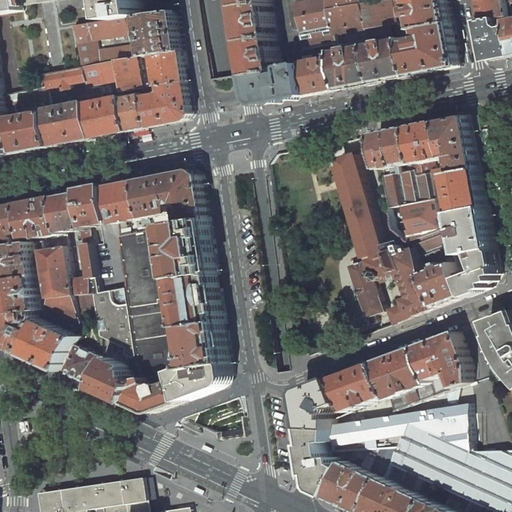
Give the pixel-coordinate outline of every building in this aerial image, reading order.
[(0,0),(0,96),(7,95),(0,50),(0,14),(26,11),(25,4),(50,0),(0,0)] [(78,26),(116,21),(112,0),(55,0),(60,28),(78,26)] [(144,16),(148,16),(145,0),(112,0),(116,21),(132,18),(144,16)] [(298,0),(289,0),(289,1),(294,28),(297,30),(303,29),(301,17),(298,0)] [(298,0),(301,17),(334,12),(334,10),(332,0),(298,0)] [(365,0),(332,0),(334,10),(367,5),(365,0)] [(388,0),(367,5),(371,29),(382,27),(392,25),(399,24),(407,32),(423,29),(456,23),(451,0),(413,0),(417,23),(413,24),(412,22),(408,23),(408,21),(400,22),(397,10),(403,8),(401,0),(388,0)] [(511,12),(509,0),(481,0),(486,21),(502,18),(507,17),(511,15),(511,12)] [(248,7),(253,42),(279,38),(274,3),(248,7)] [(367,5),(334,10),(334,12),(338,35),(371,29),(367,5)] [(148,16),(144,16),(147,32),(140,33),(141,36),(142,47),(120,50),(121,60),(143,57),(158,55),(188,51),(182,11),(148,16)] [(303,29),(306,43),(309,63),(342,56),(340,44),(338,35),(334,12),(301,17),(303,29)] [(502,18),(486,21),(493,61),(511,57),(511,15),(507,17),(509,28),(508,27),(507,26),(506,25),(505,25),(503,25),(502,18)] [(132,18),(136,36),(141,36),(140,33),(147,32),(144,16),(132,18)] [(116,21),(78,26),(86,67),(103,64),(101,53),(99,41),(115,40),(115,39),(136,36),(132,18),(116,21)] [(425,39),(409,42),(416,76),(464,67),(464,66),(456,23),(423,29),(425,39)] [(385,43),(374,45),(381,83),(416,76),(409,42),(408,38),(395,41),(392,25),(382,27),(385,43)] [(253,42),(258,76),(284,72),(279,38),(253,42)] [(294,45),(297,66),(310,64),(309,63),(306,43),(294,45)] [(342,44),(340,44),(342,56),(347,90),(381,83),(374,45),(357,48),(357,44),(353,45),(354,49),(347,50),(346,47),(343,47),(342,44)] [(120,50),(101,53),(103,64),(121,60),(120,50)] [(188,51),(158,55),(163,86),(166,85),(192,82),(188,51)] [(315,96),(347,90),(342,56),(309,63),(310,64),(315,96)] [(143,57),(121,60),(125,82),(127,91),(128,91),(148,88),(143,57)] [(103,64),(86,67),(89,82),(91,88),(101,139),(136,132),(130,97),(129,96),(110,100),(108,92),(105,92),(104,86),(125,82),(121,60),(103,64)] [(271,105),(315,96),(310,64),(297,66),(293,67),(292,69),(294,74),(286,75),(284,72),(258,76),(262,99),(264,102),(267,104),(271,105)] [(86,67),(46,75),(48,86),(49,90),(65,87),(66,91),(75,89),(74,85),(89,82),(86,67)] [(148,88),(149,93),(155,128),(174,124),(193,120),(197,114),(192,82),(166,85),(167,93),(166,93),(165,93),(165,94),(154,96),(152,87),(148,88)] [(7,95),(0,96),(0,126),(12,124),(19,123),(18,118),(17,115),(11,116),(8,101),(15,100),(15,103),(22,101),(44,97),(50,96),(49,90),(48,86),(7,95)] [(88,103),(53,110),(53,111),(60,147),(101,139),(91,88),(86,89),(88,103)] [(149,93),(130,97),(136,132),(155,128),(149,93)] [(44,97),(22,101),(24,109),(45,105),(44,97)] [(53,111),(18,118),(19,123),(19,127),(24,154),(60,147),(53,111)] [(474,116),(446,121),(454,158),(457,157),(461,174),(484,169),(474,116)] [(446,121),(416,127),(423,163),(423,164),(425,164),(437,161),(452,158),(454,158),(446,121)] [(12,124),(0,126),(0,158),(24,154),(19,127),(13,128),(12,124)] [(416,127),(381,134),(388,169),(405,166),(413,165),(423,163),(416,127)] [(361,154),(344,160),(346,168),(344,168),(371,261),(354,266),(371,315),(370,315),(370,317),(367,323),(367,324),(367,325),(368,325),(371,325),(374,324),(375,324),(381,322),(381,321),(379,316),(390,312),(384,296),(385,295),(379,281),(384,281),(386,276),(400,272),(406,270),(416,298),(410,301),(411,305),(396,310),(401,323),(443,307),(430,273),(420,245),(419,244),(390,250),(361,154)] [(437,161),(425,164),(427,175),(435,173),(436,179),(448,176),(446,168),(438,170),(437,161)] [(395,208),(440,199),(436,179),(435,173),(427,175),(425,164),(423,164),(423,163),(413,165),(414,170),(406,172),(405,166),(388,169),(395,208)] [(492,207),(484,169),(461,174),(456,175),(463,212),(492,207)] [(199,170),(173,175),(179,205),(183,204),(185,207),(188,223),(213,219),(206,176),(205,175),(199,170)] [(179,209),(179,205),(173,175),(172,175),(143,181),(151,218),(177,213),(178,212),(179,211),(179,210),(179,209)] [(463,212),(456,175),(455,175),(448,176),(436,179),(440,199),(395,208),(399,229),(413,242),(449,228),(445,215),(450,215),(461,213),(463,212)] [(121,224),(151,218),(143,181),(115,186),(120,221),(121,224)] [(93,226),(120,221),(115,186),(88,192),(93,226)] [(84,230),(94,229),(93,226),(88,192),(64,197),(69,233),(84,230)] [(48,238),(70,234),(69,233),(64,197),(27,204),(31,233),(32,238),(47,236),(47,237),(48,238)] [(0,209),(0,248),(23,245),(22,239),(21,238),(23,235),(31,233),(27,204),(0,209)] [(479,252),(500,248),(492,207),(463,212),(461,213),(469,254),(479,252)] [(450,215),(445,215),(449,228),(458,256),(463,255),(450,215)] [(181,246),(183,257),(187,280),(221,273),(213,219),(188,223),(178,226),(179,227),(181,246)] [(143,232),(153,231),(152,224),(142,226),(143,232)] [(188,372),(166,228),(153,231),(143,232),(123,237),(130,287),(133,305),(142,360),(143,371),(144,379),(150,378),(182,374),(188,372)] [(420,245),(430,273),(445,268),(443,262),(449,259),(452,265),(460,262),(458,256),(449,228),(413,242),(419,244),(420,245)] [(98,293),(104,292),(103,283),(97,284),(96,279),(102,278),(94,229),(84,230),(86,242),(88,254),(74,256),(80,295),(98,293)] [(40,276),(42,276),(40,264),(39,255),(37,242),(33,243),(23,245),(0,248),(0,257),(4,282),(40,276)] [(53,300),(80,295),(74,256),(72,246),(72,247),(46,251),(47,254),(48,262),(50,275),(52,287),(53,296),(53,300)] [(505,275),(500,248),(479,252),(481,267),(480,267),(481,268),(464,275),(472,296),(472,297),(496,289),(494,284),(501,281),(499,277),(505,275)] [(40,264),(48,262),(47,254),(39,255),(40,264)] [(443,307),(472,296),(464,275),(464,273),(460,262),(452,265),(445,268),(430,273),(443,307)] [(228,321),(221,273),(187,280),(193,324),(194,327),(194,328),(196,327),(228,321)] [(4,282),(9,315),(42,310),(45,310),(43,297),(46,297),(44,288),(42,289),(40,276),(4,282)] [(46,297),(53,296),(52,287),(44,288),(46,297)] [(130,287),(115,290),(116,299),(117,301),(118,303),(119,304),(121,305),(123,306),(126,306),(133,305),(130,287)] [(133,366),(143,371),(142,360),(133,305),(126,306),(123,306),(121,305),(119,304),(118,303),(117,301),(116,299),(115,290),(104,292),(98,293),(101,311),(104,336),(104,337),(131,349),(129,352),(129,353),(130,354),(130,355),(131,355),(135,357),(131,365),(133,366)] [(84,314),(101,311),(98,293),(80,295),(84,314)] [(58,309),(86,322),(84,314),(80,295),(53,300),(51,306),(58,309)] [(46,319),(54,322),(58,309),(51,306),(50,309),(46,319)] [(37,328),(41,330),(46,319),(50,309),(45,310),(42,310),(42,317),(37,328)] [(294,312),(296,326),(312,324),(310,309),(294,312)] [(14,347),(30,354),(41,330),(37,328),(42,317),(42,310),(9,315),(14,347)] [(511,313),(490,322),(495,337),(494,337),(499,352),(501,354),(506,364),(510,370),(511,373),(511,313)] [(30,354),(67,371),(80,345),(84,336),(54,322),(46,319),(41,330),(30,354)] [(235,364),(228,321),(196,327),(201,356),(200,357),(200,360),(202,370),(235,364)] [(462,332),(421,347),(434,381),(475,365),(462,332)] [(67,371),(93,383),(105,357),(80,345),(67,371)] [(421,347),(380,363),(394,397),(394,399),(435,384),(434,381),(421,347)] [(101,387),(134,402),(143,382),(135,378),(136,376),(134,370),(132,369),(133,366),(131,365),(116,358),(114,359),(101,387)] [(380,363),(339,378),(349,403),(352,412),(394,397),(380,363)] [(190,401),(229,387),(236,374),(235,364),(202,370),(188,372),(182,374),(184,380),(190,401)] [(475,365),(434,381),(435,384),(440,396),(465,386),(476,382),(475,365)] [(160,412),(190,401),(184,380),(168,386),(167,385),(164,384),(158,386),(157,386),(152,384),(150,378),(144,379),(143,382),(134,402),(155,412),(157,412),(158,413),(160,412)] [(306,394),(311,426),(339,429),(340,419),(335,419),(335,414),(337,414),(337,413),(335,412),(335,409),(335,408),(349,403),(339,378),(338,378),(309,389),(306,394)] [(435,384),(394,399),(399,411),(440,396),(435,384)] [(511,511),(511,450),(478,452),(478,407),(465,386),(440,396),(399,411),(400,415),(409,436),(404,447),(396,464),(422,476),(441,485),(454,491),(463,495),(474,500),(489,507),(499,511),(511,511)] [(339,442),(338,451),(358,450),(404,447),(409,436),(400,415),(358,422),(357,415),(340,419),(339,429),(339,442)] [(22,422),(23,432),(33,431),(33,421),(22,422)] [(311,426),(320,487),(323,491),(335,497),(336,496),(350,466),(344,464),(343,465),(342,458),(333,458),(332,445),(339,442),(339,429),(311,426)] [(358,450),(353,461),(360,459),(361,457),(369,461),(366,467),(389,478),(396,464),(404,447),(358,450)] [(336,496),(370,511),(373,511),(389,478),(366,467),(353,461),(350,466),(336,496)] [(396,464),(389,478),(416,490),(422,476),(396,464)] [(108,511),(195,511),(194,507),(164,511),(163,511),(154,511),(154,509),(150,478),(45,493),(47,511),(93,511),(94,510),(108,508),(108,511)] [(389,478),(373,511),(428,511),(435,499),(416,490),(389,478)] [(463,495),(454,491),(451,497),(460,502),(463,495)] [(428,511),(462,511),(448,505),(435,499),(428,511)]
